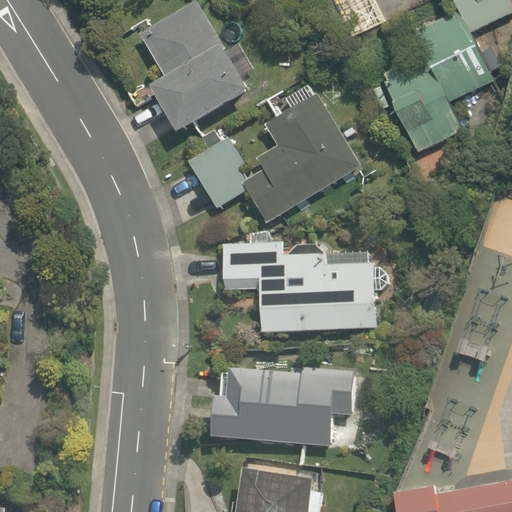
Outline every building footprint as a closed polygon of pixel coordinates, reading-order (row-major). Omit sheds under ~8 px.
[(377,0),(344,0),(362,35),(388,22),(377,0)] [(511,15),(511,0),(447,0),(450,6),(406,25),(422,61),(372,84),(405,157),(463,131),(451,104),(493,85),(471,34),(511,15)] [(190,4),(140,36),(157,62),(141,72),(180,134),(246,92),(190,4)] [(356,170),(309,92),(263,120),(275,139),(238,162),(222,136),(183,160),(215,213),(243,197),(261,227),(356,170)] [(366,335),(369,259),(278,256),(278,245),(216,243),(214,279),(254,280),(252,331),(366,335)] [(0,414),(16,415),(24,294),(0,292),(0,414)] [(348,417),(353,367),(212,353),(204,433),(327,445),(330,415),(348,417)] [(312,511),(315,489),(302,487),(303,474),(231,465),(225,511),(312,511)] [(511,511),(511,484),(442,497),(440,489),(400,497),(403,511),(511,511)]
